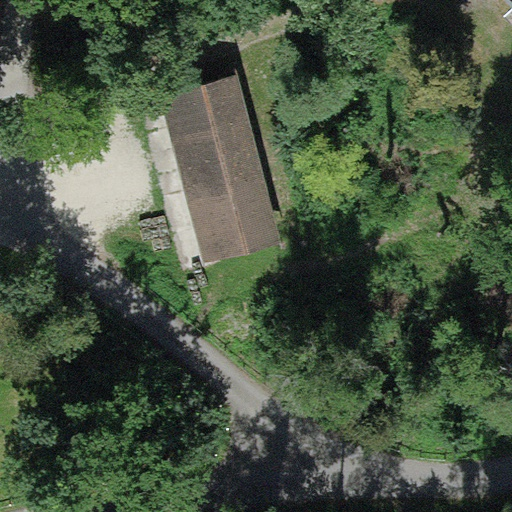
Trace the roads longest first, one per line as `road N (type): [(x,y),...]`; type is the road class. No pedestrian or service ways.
road 1 (track): [(88,511),(298,464),(511,470)]
road 2 (track): [(298,464),(0,218)]
